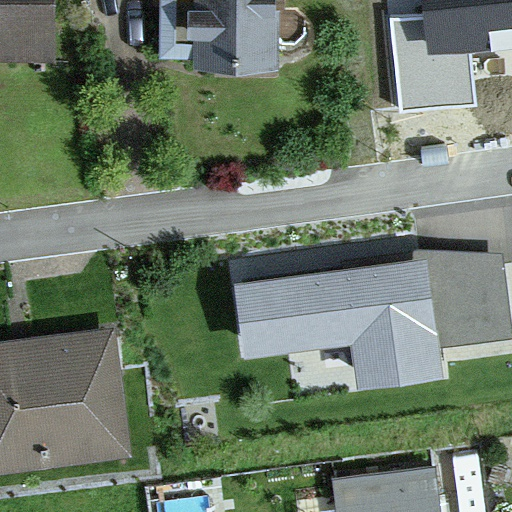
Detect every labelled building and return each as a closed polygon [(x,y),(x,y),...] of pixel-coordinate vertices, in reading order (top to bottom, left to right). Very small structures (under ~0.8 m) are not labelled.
[(0,0),(0,27),(49,27),(48,0),(0,0)] [(266,58),(266,0),(178,0),(179,11),(199,11),(199,57),(266,58)] [(511,0),(426,0),(428,22),(398,25),(405,106),(470,100),(465,47),(511,42),(511,0)] [(427,241),(234,268),(245,343),(353,328),(359,372),(443,360),(427,241)] [(112,428),(101,338),(0,351),(0,457),(48,451),(46,437),(112,428)]
